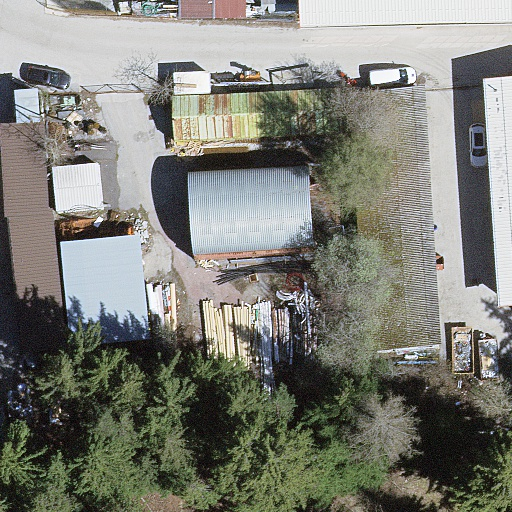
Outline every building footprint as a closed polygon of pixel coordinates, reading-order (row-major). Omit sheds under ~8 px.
[(511,0),(309,0),(311,26),(511,19),(511,0)] [(444,336),(433,81),(376,83),(387,338),(444,336)] [(511,85),(494,86),(508,299),(511,298),(511,85)] [(61,320),(52,114),(10,115),(19,322),(61,320)] [(319,161),(197,163),(198,252),(320,250),(319,161)] [(141,241),(61,247),(69,344),(149,338),(141,241)]
